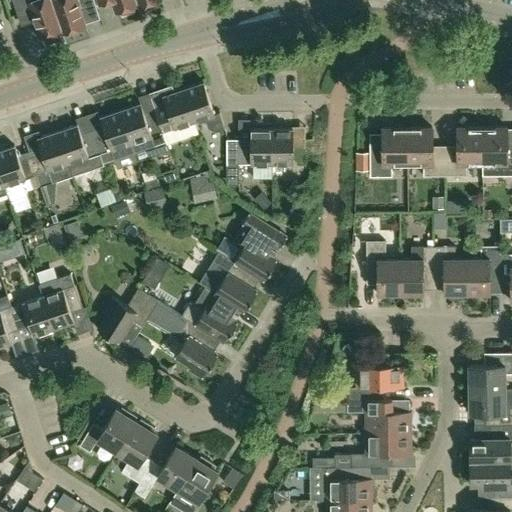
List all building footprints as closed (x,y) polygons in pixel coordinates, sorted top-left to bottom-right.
[(62,33),(50,0),(11,0),(18,20),(31,16),(39,38),(61,31),(62,33)] [(50,0),(62,33),(85,26),(77,3),(87,0),(50,0)] [(138,7),(135,0),(96,0),(98,4),(111,0),(115,12),(117,12),(122,15),(134,11),(135,5),(137,5),(138,8),(138,7)] [(135,0),(138,7),(141,7),(146,11),(158,6),(159,1),(160,0),(135,0)] [(202,81),(182,88),(193,121),(205,118),(208,127),(215,131),(225,128),(220,113),(214,115),(202,81)] [(193,121),(182,88),(162,95),(165,105),(154,109),(162,132),(193,121)] [(162,132),(154,109),(143,113),(139,102),(119,109),(134,153),(135,152),(138,161),(168,150),(165,141),(162,132)] [(103,127),(91,130),(103,165),(104,165),(103,162),(113,158),(114,159),(134,153),(119,109),(99,116),(103,127)] [(77,123),(56,130),(72,175),(103,165),(91,130),(80,134),(77,123)] [(457,145),(445,145),(445,175),(467,175),(466,163),(482,163),(482,126),(457,127),(457,145)] [(511,174),(511,144),(507,145),(507,126),(482,126),(482,163),(482,175),(498,175),(511,174)] [(407,164),(407,127),(382,127),(382,145),(370,145),(370,176),(392,176),(392,164),(407,164)] [(432,127),(407,127),(407,164),(423,164),(423,176),(445,175),(445,145),(433,145),(432,127)] [(226,164),(253,164),(254,179),(271,178),(271,164),(271,128),(249,128),(249,139),(226,139),(226,164)] [(292,128),(271,128),(271,164),(305,163),(304,155),(304,138),(292,138),(292,128)] [(72,175),(56,130),(36,137),(40,148),(28,152),(36,175),(47,205),(55,203),(56,180),(72,175)] [(0,171),(5,185),(36,175),(28,152),(17,155),(14,145),(0,149),(0,171)] [(174,169),(156,175),(155,172),(144,176),(148,188),(178,178),(174,169)] [(224,254),(263,279),(276,258),(273,256),(279,246),(280,246),(287,235),(250,212),(233,240),(225,235),(216,249),(224,254)] [(511,218),(500,219),(500,231),(511,231),(511,218)] [(78,220),(63,225),(68,240),(82,236),(78,220)] [(60,230),(58,224),(44,228),(46,235),(60,230)] [(377,293),(400,293),(400,258),(385,258),(385,240),(366,240),(366,269),(377,269),(377,293)] [(481,257),(466,257),(467,292),(490,292),(490,268),(499,268),(500,253),(500,245),(481,245),(481,257)] [(423,268),(433,268),(433,246),(411,246),(411,258),(400,258),(400,293),(423,293),(423,268)] [(433,246),(433,268),(443,268),(443,293),(448,293),(448,296),(451,298),(460,298),(463,295),(463,292),(467,292),(466,257),(455,258),(455,246),(433,246)] [(511,253),(500,253),(499,268),(500,276),(510,276),(510,300),(511,300),(511,253)] [(204,285),(204,286),(243,310),(256,290),(248,284),(254,274),(263,279),(224,254),(212,273),(221,279),(214,291),(204,285)] [(38,284),(42,294),(53,328),(73,321),(70,312),(81,307),(70,273),(38,284)] [(243,310),(204,286),(193,303),(190,301),(182,315),(185,317),(184,317),(224,342),(237,321),(235,320),(241,310),(243,311),(243,310)] [(157,300),(137,288),(126,305),(111,296),(102,311),(105,313),(96,328),(118,341),(132,318),(142,325),(146,319),(157,301),(157,300)] [(18,329),(10,305),(7,294),(0,296),(0,346),(10,343),(7,333),(18,329)] [(33,335),(53,328),(42,294),(10,305),(18,329),(29,325),(33,335)] [(157,301),(146,319),(173,336),(184,318),(157,301)] [(224,342),(184,317),(184,318),(173,336),(182,342),(174,355),(188,364),(186,368),(202,377),(217,353),(208,347),(215,337),(223,342),(224,342)] [(469,364),(469,388),(505,388),(505,373),(511,373),(511,351),(494,352),(494,364),(469,364)] [(347,387),(347,399),(383,399),(382,387),(402,387),(402,365),(357,365),(357,387),(347,387)] [(494,424),(497,424),(511,423),(511,387),(505,388),(469,388),(469,412),(494,412),(494,424)] [(383,399),(347,399),(347,411),(365,411),(365,432),(411,432),(410,411),(391,411),(391,399),(383,399)] [(117,451),(136,421),(134,420),(136,416),(121,407),(119,410),(115,408),(102,429),(92,423),(79,444),(89,451),(97,439),(117,451)] [(136,421),(117,451),(128,458),(121,471),(139,482),(152,461),(143,455),(156,433),(153,431),(155,428),(139,418),(137,422),(136,421)] [(511,423),(497,424),(497,437),(469,438),(470,460),(511,459),(511,423)] [(411,453),(411,432),(365,432),(365,453),(351,453),(351,466),(371,466),(391,466),(391,454),(411,453)] [(139,482),(134,490),(144,496),(157,476),(177,488),(196,458),(175,445),(162,467),(152,461),(139,482)] [(169,501),(181,508),(187,511),(190,511),(216,471),(213,468),(215,465),(200,456),(198,459),(196,458),(177,488),(169,501)] [(327,466),(335,466),(335,457),(313,457),(313,466),(327,466)] [(478,496),(496,496),(498,496),(511,495),(511,459),(470,460),(470,483),(477,483),(478,496)] [(371,466),(351,466),(335,466),(327,466),(327,478),(326,478),(326,499),(371,499),(371,497),(374,497),(376,495),(376,488),(374,486),(371,486),(371,478),(371,466)] [(63,491),(55,504),(68,511),(77,511),(83,504),(63,491)] [(511,511),(511,495),(498,496),(496,496),(496,509),(470,509),(470,511),(511,511)] [(371,511),(371,499),(326,499),(326,511),(371,511)]
